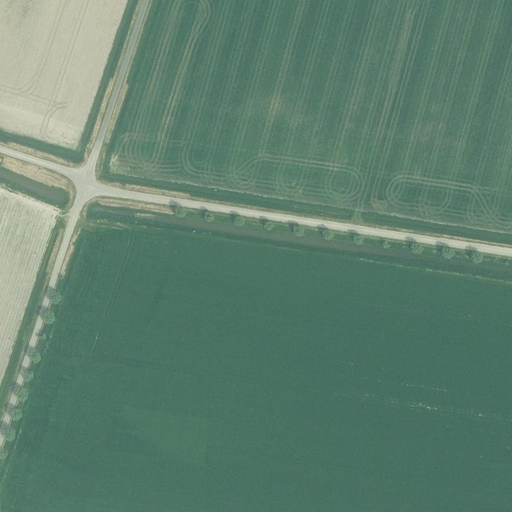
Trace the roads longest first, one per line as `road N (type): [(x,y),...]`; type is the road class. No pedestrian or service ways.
road 1 (unclassified): [(511,253),(86,182)]
road 2 (unclassified): [(0,437),(86,182)]
road 3 (unclassified): [(86,182),(146,0)]
